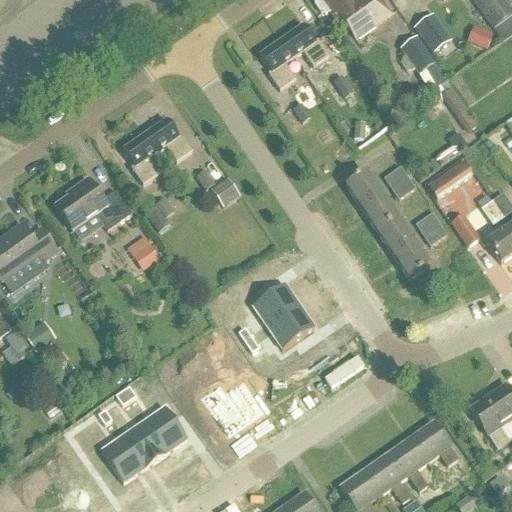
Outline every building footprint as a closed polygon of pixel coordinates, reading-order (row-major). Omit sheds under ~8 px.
[(348,0),(320,0),(343,33),(346,31),(356,45),(390,20),(376,0),(364,0),(354,7),(348,0)] [(477,0),(472,4),(493,33),(511,18),(511,14),(501,0),(477,0)] [(430,22),(414,34),(432,60),(449,48),(430,22)] [(282,46),(294,64),(306,55),(316,70),(328,62),(318,47),(315,48),(304,31),(282,46)] [(472,31),(465,47),(486,56),(493,39),(472,31)] [(416,41),(399,52),(434,103),(451,91),(416,41)] [(270,79),(281,95),(293,87),(282,72),(294,64),(282,46),(260,61),(271,78),(270,79)] [(333,88),(345,105),(354,99),(342,82),(333,88)] [(387,112),(401,116),(407,96),(392,92),(387,112)] [(294,115),(304,129),(314,123),(304,108),(294,115)] [(145,142),(157,160),(169,151),(179,166),(191,157),(180,141),(178,143),(167,127),(145,142)] [(132,175),(143,191),(155,183),(145,168),(157,160),(145,142),(123,157),(134,174),(132,175)] [(384,146),(374,153),(379,160),(389,153),(384,146)] [(461,166),(425,190),(435,205),(470,181),(461,166)] [(378,171),(345,193),(360,215),(392,193),(378,171)] [(210,195),(223,215),(240,203),(228,186),(217,193),(206,177),(196,184),(206,198),(210,195)] [(72,238),(96,222),(107,238),(132,221),(115,198),(102,207),(88,186),(76,194),(78,197),(55,213),(72,238)] [(392,193),(360,215),(375,236),(407,214),(392,193)] [(511,218),(511,212),(503,199),(481,215),(493,232),(511,218)] [(175,218),(165,205),(145,219),(156,234),(167,225),(166,224),(175,218)] [(432,205),(422,212),(426,218),(436,211),(432,205)] [(461,219),(448,228),(465,253),(478,244),(461,219)] [(0,286),(2,288),(10,301),(49,273),(44,266),(57,258),(41,236),(29,244),(21,232),(0,246),(0,286)] [(486,250),(500,270),(511,261),(511,236),(510,233),(486,250)] [(161,263),(151,249),(134,260),(143,274),(161,263)] [(284,291),(252,313),(267,335),(299,313),(284,291)] [(299,313),(267,335),(281,356),(314,334),(299,313)] [(0,344),(10,338),(0,323),(0,344)] [(41,332),(25,343),(36,358),(52,347),(41,332)] [(245,350),(251,346),(245,336),(238,340),(245,350)] [(15,339),(4,347),(10,355),(21,348),(15,339)] [(251,346),(245,350),(251,360),(258,356),(251,346)] [(215,370),(208,375),(215,385),(221,380),(215,370)] [(70,371),(61,378),(67,387),(76,380),(70,371)] [(208,375),(201,379),(208,389),(215,385),(208,375)] [(224,398),(246,430),(265,417),(243,385),(224,398)] [(511,399),(506,391),(470,416),(487,441),(511,423),(511,399)] [(122,398),(129,408),(135,404),(129,394),(122,398)] [(115,403),(116,404),(118,407),(122,413),(129,408),(122,398),(115,403)] [(228,443),(246,430),(224,398),(205,411),(228,443)] [(104,418),(98,422),(105,432),(111,428),(104,418)] [(419,418),(398,433),(420,465),(441,450),(419,418)] [(158,419),(136,433),(159,466),(180,451),(158,419)] [(136,433),(116,448),(138,480),(159,466),(136,433)] [(398,433),(377,447),(399,480),(420,465),(398,433)] [(377,447),(355,462),(378,495),(399,480),(377,447)] [(116,448),(94,463),(116,495),(138,480),(116,448)] [(0,457),(0,460),(6,470),(19,461),(11,450),(0,457)] [(343,511),(324,484),(305,497),(315,511),(343,511)] [(55,500),(63,511),(90,511),(73,487),(55,500)] [(451,495),(444,499),(451,509),(457,505),(451,495)] [(315,511),(305,497),(287,510),(288,511),(315,511)] [(444,499),(437,504),(443,511),(447,511),(451,509),(444,499)] [(63,511),(55,500),(36,511),(63,511)]
